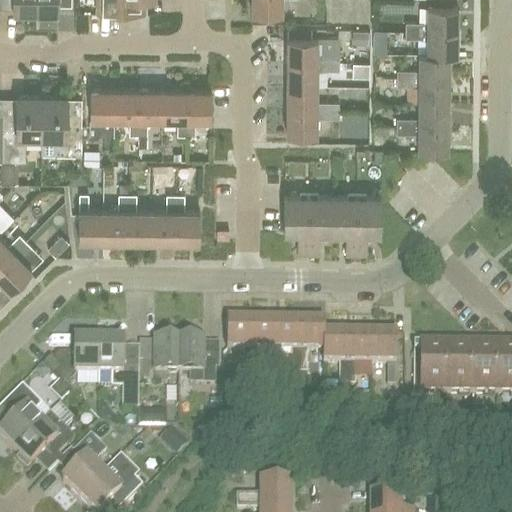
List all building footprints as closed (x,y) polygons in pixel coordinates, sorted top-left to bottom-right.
[(12,0),(12,8),(12,13),(16,13),(35,13),(34,0),(12,0)] [(34,0),(35,13),(57,14),(57,4),(57,0),(34,0)] [(101,0),(102,12),(146,12),(146,0),(101,0)] [(250,0),(250,16),(281,16),(281,0),(250,0)] [(404,31),(456,31),(456,7),(451,7),(427,7),(427,23),(404,23),(404,31)] [(456,56),(456,31),(404,31),(404,38),(427,38),(427,54),(448,54),(448,56),(456,56)] [(287,63),(339,64),(339,56),(317,55),(317,39),(287,39),(287,63)] [(448,54),(427,54),(418,54),(418,71),(396,71),(396,79),(448,79),(448,56),(448,54)] [(339,72),(339,64),(287,63),(286,88),(316,88),(316,72),(339,72)] [(448,103),(448,79),(396,79),(396,87),(417,87),(417,103),(448,103)] [(316,104),(316,88),(286,88),(286,111),(338,112),(338,104),(316,104)] [(90,127),(90,136),(98,136),(98,121),(113,121),(114,90),(90,90),(90,127)] [(137,137),(138,90),(114,90),(113,121),(128,121),(128,137),(137,137)] [(161,121),(161,90),(138,90),(137,137),(146,137),(146,121),(161,121)] [(186,136),(186,91),(161,90),(161,121),(176,121),(176,136),(186,136)] [(186,91),(186,136),(195,136),(195,121),(210,121),(210,91),(186,91)] [(15,98),(0,97),(0,114),(15,114),(15,98)] [(0,114),(0,162),(0,170),(0,184),(15,184),(18,184),(17,162),(24,162),(24,138),(41,138),(41,98),(23,98),(15,98),(15,114),(0,114)] [(41,98),(41,138),(41,155),(81,155),(81,152),(81,127),(66,127),(66,98),(41,98)] [(81,98),(66,98),(66,127),(81,127),(81,98)] [(447,126),(448,103),(417,103),(417,118),(396,118),(396,126),(447,126)] [(338,120),(338,112),(286,111),(286,136),(316,136),(316,119),(338,120)] [(98,121),(98,136),(113,136),(113,121),(98,121)] [(447,151),(447,126),(396,126),(396,134),(418,134),(417,151),(447,151)] [(99,152),(81,152),(81,155),(81,165),(99,165),(99,152)] [(307,255),(308,195),(283,195),(283,234),(289,234),(297,234),(297,255),(307,255)] [(332,234),(332,195),(308,195),(307,255),(318,255),(318,234),(332,234)] [(355,255),(356,195),(332,195),(332,234),(345,234),(345,255),(355,255)] [(356,195),(355,255),(366,255),(366,234),(380,234),(381,195),(356,195)] [(102,242),(102,212),(87,212),(87,196),(77,196),(77,213),(77,242),(102,242)] [(102,242),(126,242),(126,196),(117,196),(117,212),(102,212),(102,242)] [(150,242),(150,212),(135,212),(135,196),(126,196),(126,242),(150,242)] [(150,242),(175,242),(175,196),(166,196),(166,212),(150,212),(150,242)] [(175,196),(175,242),(199,242),(199,212),(184,212),(184,196),(175,196)] [(0,229),(12,218),(0,205),(0,229)] [(54,257),(69,242),(61,234),(46,249),(54,257)] [(0,262),(22,241),(17,236),(6,247),(0,240),(0,262)] [(22,241),(0,262),(0,283),(8,292),(29,271),(18,260),(30,248),(22,241)] [(18,260),(29,271),(41,259),(30,248),(18,260)] [(259,352),(277,352),(277,321),(250,322),(251,373),(258,373),(259,352)] [(290,374),(298,374),(298,321),(277,321),(277,352),(291,352),(290,374)] [(323,353),(322,334),(322,321),(298,321),(298,374),(306,374),(306,352),(323,353)] [(251,386),(251,373),(250,322),(227,322),(226,351),(242,351),(242,386),(251,386)] [(347,386),(348,334),(322,334),(323,353),(322,364),(339,364),(339,386),(347,386)] [(347,386),(354,387),(355,364),(371,365),(372,334),(348,334),(347,386)] [(386,365),(386,387),(394,387),(394,366),(395,366),(396,365),(396,335),(372,334),(371,365),(386,365)] [(97,377),(97,341),(73,341),(73,355),(72,376),(97,377)] [(121,389),(121,411),(137,412),(137,384),(137,368),(122,368),(122,347),(122,342),(97,341),(97,377),(97,388),(121,389)] [(137,384),(142,384),(142,363),(153,364),(153,341),(137,341),(137,347),(137,368),(137,384)] [(165,384),(165,375),(177,375),(178,341),(153,341),(153,364),(142,363),(142,384),(165,384)] [(201,342),(178,341),(177,375),(188,376),(188,386),(213,386),(213,364),(201,364),(201,342)] [(201,364),(213,364),(213,342),(201,342),(201,364)] [(137,368),(137,347),(122,347),(122,368),(137,368)] [(441,396),(441,353),(427,353),(427,348),(413,347),(412,416),(419,416),(420,395),(441,396)] [(469,396),(470,353),(441,353),(441,396),(469,396)] [(498,396),(498,353),(470,353),(469,396),(498,396)] [(511,396),(511,353),(498,353),(498,396),(511,396)] [(53,355),(40,368),(47,374),(56,384),(61,388),(72,376),(73,355),(53,355)] [(40,368),(34,374),(41,380),(47,374),(40,368)] [(48,392),(60,404),(68,396),(61,388),(56,384),(48,392)] [(0,440),(12,452),(49,415),(21,387),(3,404),(15,417),(1,431),(0,432),(0,440)] [(3,404),(0,407),(0,430),(1,431),(15,417),(3,404)] [(49,415),(63,429),(73,420),(59,406),(49,415)] [(164,413),(141,412),(141,425),(165,425),(164,413)] [(30,468),(29,467),(34,462),(47,449),(56,458),(66,448),(74,440),(63,429),(49,415),(12,452),(17,458),(14,461),(26,472),(30,468)] [(187,446),(170,430),(157,443),(175,459),(187,446)] [(77,500),(102,476),(92,466),(105,453),(89,437),(73,454),(71,455),(79,463),(67,475),(60,482),(77,500)] [(47,449),(34,462),(46,475),(56,464),(67,475),(79,463),(71,455),(73,454),(70,451),(66,448),(56,458),(47,449)] [(102,476),(77,500),(89,511),(99,511),(102,510),(114,498),(123,507),(141,489),(132,480),(138,475),(120,458),(102,476)] [(236,503),(290,503),(290,480),(264,480),(259,480),(259,496),(236,496),(236,503)] [(433,493),(432,511),(451,511),(452,494),(433,493)] [(369,511),(413,511),(413,510),(400,510),(400,494),(379,494),(369,494),(369,504),(369,511)] [(114,498),(102,510),(103,511),(117,511),(123,507),(114,498)] [(290,511),(290,503),(236,503),(236,510),(259,510),(259,511),(290,511)]
